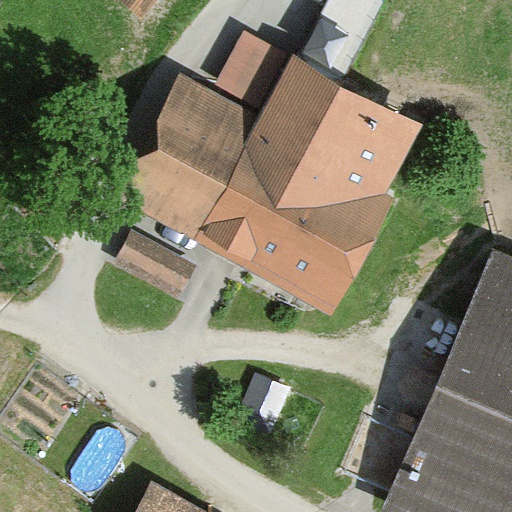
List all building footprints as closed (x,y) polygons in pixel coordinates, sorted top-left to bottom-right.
[(323,275),(406,121),(349,91),(355,81),(298,50),(300,45),(254,21),(209,106),(181,91),(136,175),(323,275)] [(119,265),(189,300),(204,269),(134,234),(119,265)] [(511,511),(511,339),(468,321),(395,493),(440,511),(511,511)] [(283,386),(259,376),(247,405),(271,415),(283,386)] [(129,511),(211,511),(149,478),(129,511)]
